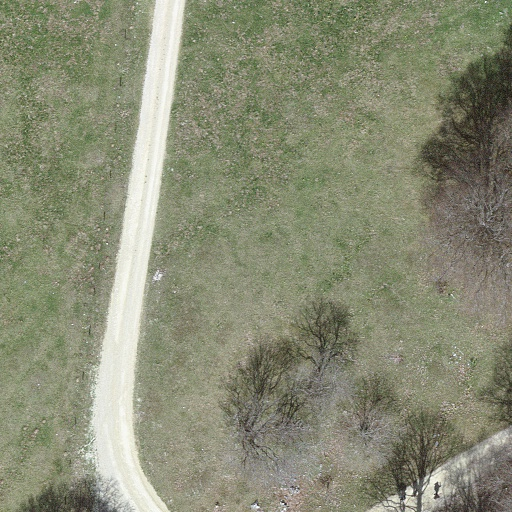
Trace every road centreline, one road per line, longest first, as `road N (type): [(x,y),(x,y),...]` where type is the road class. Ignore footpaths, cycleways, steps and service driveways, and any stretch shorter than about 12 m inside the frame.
road 1 (track): [(194,511),(140,481),(112,383),(164,0)]
road 2 (track): [(511,420),(324,511)]
